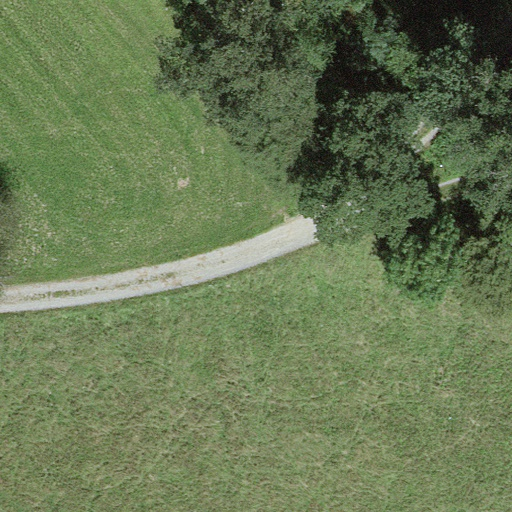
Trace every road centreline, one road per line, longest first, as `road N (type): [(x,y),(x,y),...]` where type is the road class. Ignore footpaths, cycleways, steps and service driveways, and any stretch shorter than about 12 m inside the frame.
road 1 (track): [(0,288),(333,220)]
road 2 (track): [(333,220),(511,34)]
road 3 (track): [(511,175),(333,220)]
